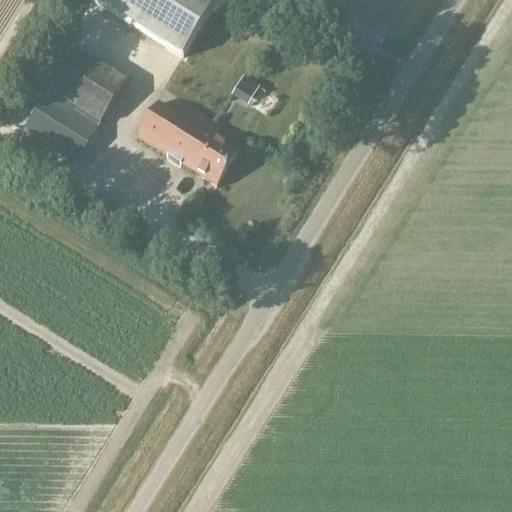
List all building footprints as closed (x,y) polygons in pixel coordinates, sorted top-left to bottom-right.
[(212,0),(89,0),(182,58),(217,3),(212,0)] [(75,165),(127,85),(74,51),(22,132),(75,165)] [(241,83),(228,102),(248,115),(260,96),(241,83)] [(237,155),(157,104),(136,138),(166,157),(166,158),(180,167),(180,166),(216,188),(237,155)] [(118,236),(134,246),(140,237),(124,227),(118,236)]
